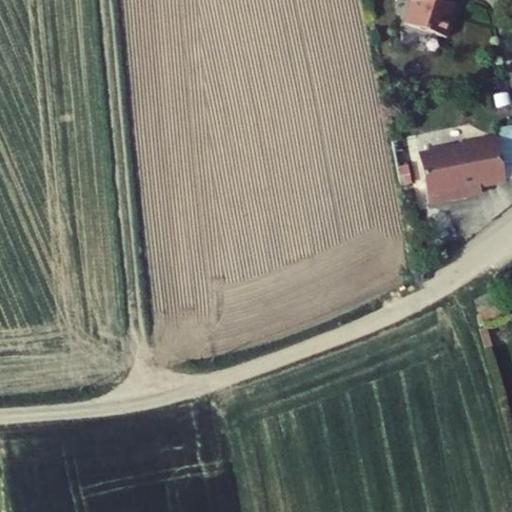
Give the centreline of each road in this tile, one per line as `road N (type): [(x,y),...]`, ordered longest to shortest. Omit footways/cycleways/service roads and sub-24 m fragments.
road 1 (unclassified): [(420,297),(350,332),(167,396),(0,416)]
road 2 (track): [(151,400),(136,333),(106,0)]
